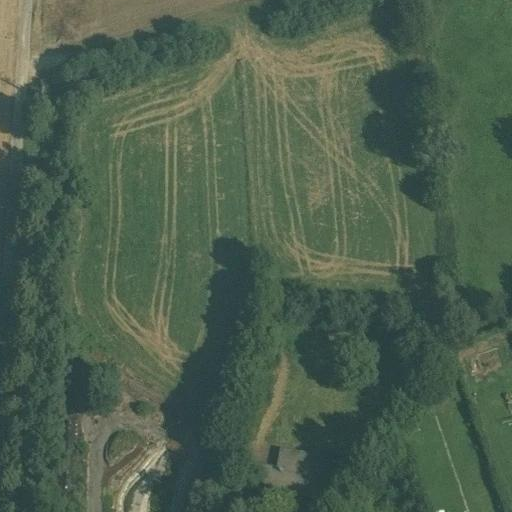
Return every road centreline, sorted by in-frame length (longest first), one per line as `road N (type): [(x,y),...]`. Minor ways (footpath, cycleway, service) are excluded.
road 1 (track): [(23,0),(0,342)]
road 2 (track): [(19,70),(252,0)]
